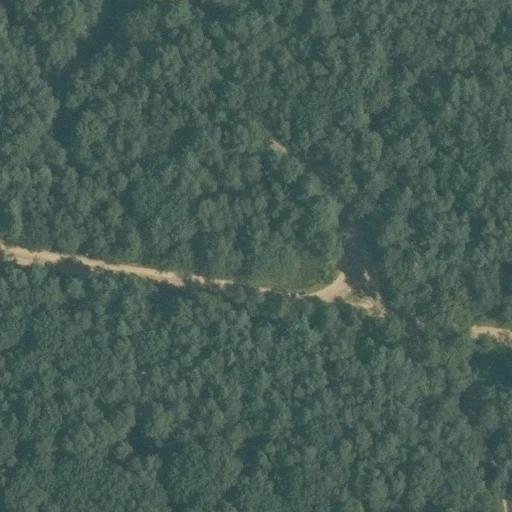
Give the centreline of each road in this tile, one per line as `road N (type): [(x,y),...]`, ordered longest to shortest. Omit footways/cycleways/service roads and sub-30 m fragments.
road 1 (track): [(177,0),(240,98),(349,228),(355,264),(336,291),(312,306)]
road 2 (track): [(0,254),(312,306)]
road 3 (track): [(312,306),(511,343)]
